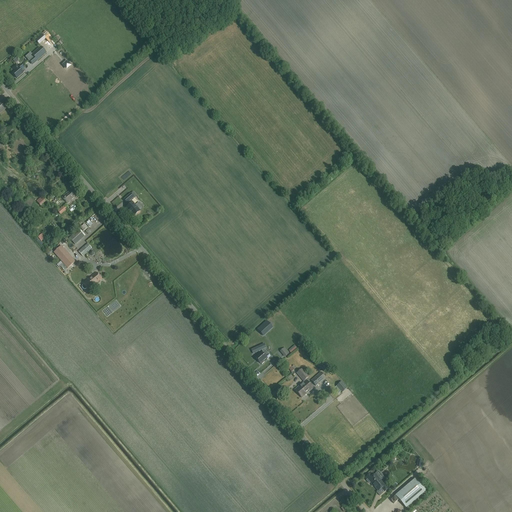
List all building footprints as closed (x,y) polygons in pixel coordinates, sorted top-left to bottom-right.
[(40,43),(47,37),(45,34),(37,40),(40,43)] [(46,53),(41,47),(27,59),(32,65),(46,53)] [(24,68),(21,65),(21,64),(18,67),(16,65),(13,68),(15,71),(12,73),(17,79),(23,73),(24,72),(25,70),(24,69),(24,68)] [(71,200),(78,195),(73,189),(66,194),(62,197),(68,204),(71,200)] [(127,203),(134,197),(131,194),(124,200),(127,203)] [(134,216),(140,211),(132,203),(126,208),(129,211),(134,216)] [(61,215),(68,208),(66,205),(58,212),(61,215)] [(84,236),(78,230),(69,238),(75,245),(84,236)] [(38,236),(42,241),(46,238),(42,233),(38,236)] [(92,248),(88,244),(79,252),(83,257),(92,248)] [(75,262),(61,246),(54,253),(68,268),(75,262)] [(86,290),(86,289),(87,290),(101,279),(97,273),(82,284),(83,285),(82,285),(82,286),(82,288),(83,289),(84,290),(86,290)] [(267,321),(258,330),(263,336),(272,327),(267,321)] [(267,359),(271,356),(266,350),(263,353),(262,353),(256,358),(261,363),(267,358),(267,359)] [(299,393),(310,384),(306,380),(309,377),(302,369),(298,373),(305,381),(295,389),(299,393)] [(316,386),(326,378),(326,377),(327,376),(323,371),(322,373),(321,372),(315,377),(312,380),(311,380),(316,386)] [(342,381),(336,386),(342,393),(348,388),(342,381)] [(310,384),(299,393),(302,397),(313,388),(310,384)] [(380,481),(381,480),(376,474),(372,477),(370,474),(366,478),(367,480),(366,480),(369,484),(370,483),(371,485),(372,484),(378,491),(381,489),(384,492),(389,488),(386,484),(384,486),(380,481)] [(425,492),(415,479),(395,496),(406,508),(425,492)]
